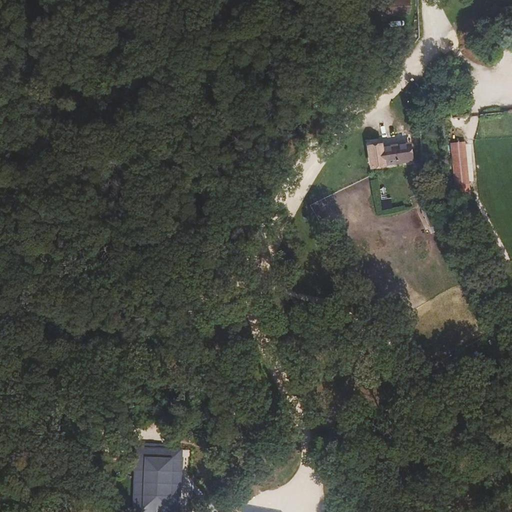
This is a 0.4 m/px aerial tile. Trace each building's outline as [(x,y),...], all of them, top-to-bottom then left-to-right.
[(360,0),(361,15),(411,13),(410,0),(360,0)] [(465,143),(451,144),(455,188),(470,186),(469,182),(465,145),(465,143)] [(383,145),(371,146),(374,166),(385,165),(385,163),(412,160),(410,144),(383,147),(383,145)] [(471,145),(465,145),(469,182),(475,182),(471,145)] [(465,277),(478,273),(462,235),(450,241),(465,277)] [(180,511),(183,446),(135,444),(132,511),(180,511)]
